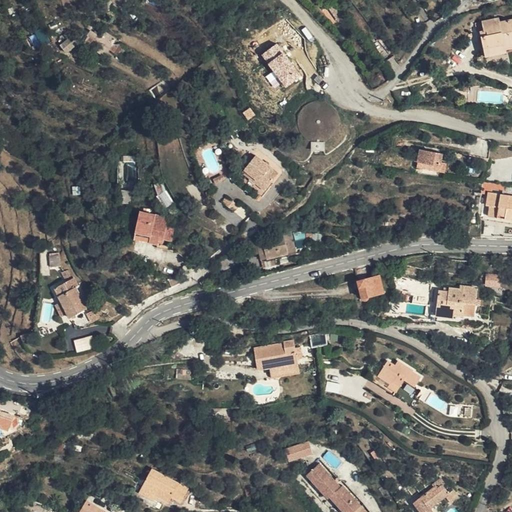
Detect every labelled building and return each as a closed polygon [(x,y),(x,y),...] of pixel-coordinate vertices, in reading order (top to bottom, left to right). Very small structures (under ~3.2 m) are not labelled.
[(478,30),(482,47),(501,42),(502,47),(511,44),(511,15),(496,20),(494,15),(472,22),(474,30),(478,30)] [(43,30),(29,36),(34,47),(47,41),(43,30)] [(90,30),(88,33),(83,43),(91,49),(95,43),(109,51),(114,43),(117,37),(105,30),(101,36),(92,31),(90,30)] [(72,46),(67,38),(59,44),(64,51),(72,46)] [(119,42),(114,43),(109,51),(123,59),(130,48),(119,42)] [(261,53),(283,89),(301,78),(279,42),(261,53)] [(501,42),(482,47),(484,55),(503,50),(502,47),(501,42)] [(322,104),(317,103),(311,102),(307,103),(302,105),(299,107),(296,110),(294,114),(293,118),(292,121),(292,126),(293,128),(293,131),(296,135),(298,138),(302,141),(305,142),(307,143),(319,143),(323,141),(325,140),(331,134),(333,130),(334,125),(334,121),(333,118),(331,113),(323,103),(322,104)] [(245,109),(239,114),(244,121),(250,116),(245,109)] [(319,143),(307,143),(308,151),(319,151),(319,143)] [(487,158),(489,146),(471,143),(468,154),(487,158)] [(440,161),(441,153),(418,150),(416,168),(442,172),(444,162),(440,161)] [(251,156),(239,171),(253,183),(261,190),(273,174),(251,156)] [(253,183),(239,171),(238,172),(247,181),(252,184),(253,183)] [(154,183),(159,193),(165,189),(160,180),(154,183)] [(253,183),(252,184),(261,191),(261,190),(253,183)] [(165,189),(159,193),(166,205),(170,202),(165,189)] [(511,194),(487,190),(487,194),(484,206),(489,207),(487,218),(511,222),(511,194)] [(223,197),(220,201),(218,203),(229,212),(230,211),(234,206),(223,197)] [(166,224),(169,216),(143,209),(134,233),(157,241),(158,237),(162,239),(164,235),(171,238),(174,227),(166,224)] [(266,252),(267,259),(268,260),(288,255),(283,236),(263,242),(266,252)] [(56,257),(46,258),(47,271),(57,270),(56,257)] [(485,274),(485,287),(498,287),(498,274),(485,274)] [(383,295),(377,277),(357,283),(362,301),(383,295)] [(57,298),(69,290),(65,283),(52,290),(57,298)] [(457,292),(452,292),(448,291),(447,295),(437,294),(434,312),(429,312),(428,320),(434,321),(434,318),(444,320),(449,320),(449,317),(460,319),(461,306),(472,307),(474,291),(458,289),(457,292)] [(81,312),(69,290),(57,298),(69,319),(81,312)] [(74,340),(76,352),(92,349),(89,336),(74,340)] [(283,354),(294,353),(292,342),(282,343),(282,345),(283,354)] [(297,375),(294,353),(283,354),(282,345),(253,349),(257,370),(269,368),(271,379),(297,375)] [(375,375),(368,370),(364,376),(386,390),(391,382),(398,386),(403,379),(413,386),(419,377),(410,371),(410,370),(400,363),(397,367),(393,364),(386,359),(375,375)] [(192,370),(177,369),(177,378),(191,379),(192,370)] [(391,382),(386,390),(392,394),(398,386),(391,382)] [(0,428),(6,431),(11,416),(4,413),(3,417),(0,416),(0,428)] [(375,456),(370,451),(366,455),(370,460),(375,456)] [(305,465),(299,454),(277,466),(283,477),(305,465)] [(156,503),(158,499),(160,496),(164,498),(162,501),(171,506),(174,500),(183,505),(190,492),(153,472),(141,494),(156,503)] [(313,474),(302,487),(326,507),(328,506),(338,494),(313,474)] [(444,495),(438,486),(434,491),(431,488),(411,504),(416,511),(427,511),(426,510),(444,495)] [(361,511),(339,493),(338,494),(328,506),(334,511),(361,511)]
